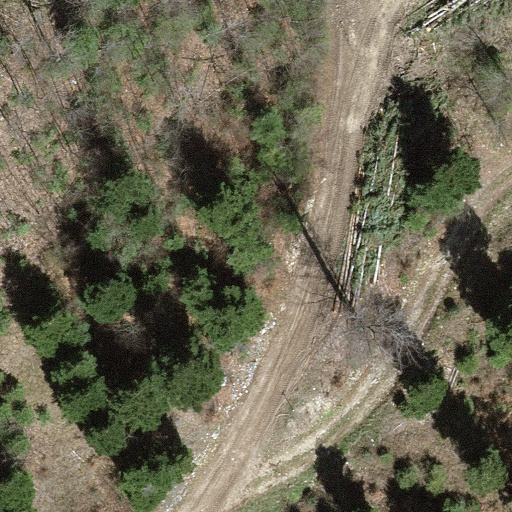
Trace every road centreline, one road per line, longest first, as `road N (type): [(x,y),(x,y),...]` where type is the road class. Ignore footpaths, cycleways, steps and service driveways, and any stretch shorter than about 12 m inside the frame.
road 1 (track): [(354,0),(305,273),(228,477),(199,511)]
road 2 (track): [(228,477),(285,460),(345,415),(398,348),(486,188),(511,169)]
